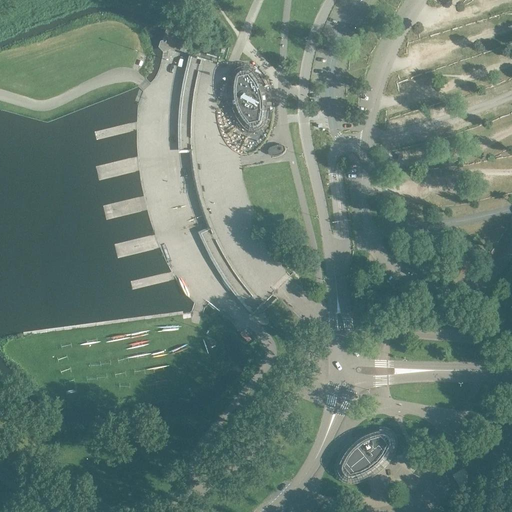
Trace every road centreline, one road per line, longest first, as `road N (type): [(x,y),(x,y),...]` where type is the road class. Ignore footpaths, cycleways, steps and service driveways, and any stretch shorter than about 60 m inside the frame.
road 1 (unclassified): [(336,292),(304,117),(310,53),(331,0)]
road 2 (tertiary): [(511,365),(352,362)]
road 3 (tertiary): [(353,379),(511,378)]
